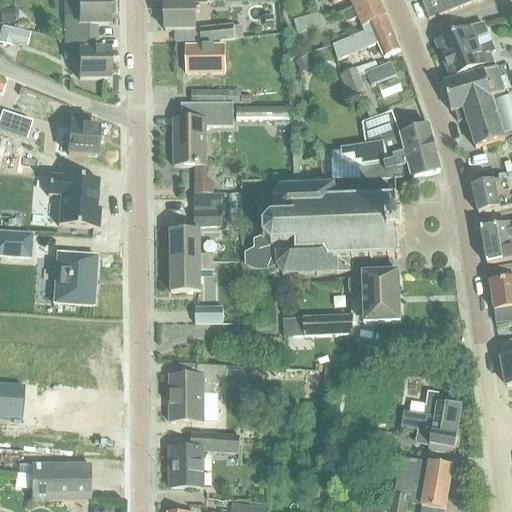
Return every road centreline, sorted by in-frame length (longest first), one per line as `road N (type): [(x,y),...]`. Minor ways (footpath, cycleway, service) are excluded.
road 1 (residential): [(497,436),(440,116),(392,0)]
road 2 (residential): [(142,511),(136,123)]
road 3 (residential): [(136,123),(0,69)]
road 4 (residential): [(136,123),(135,0)]
